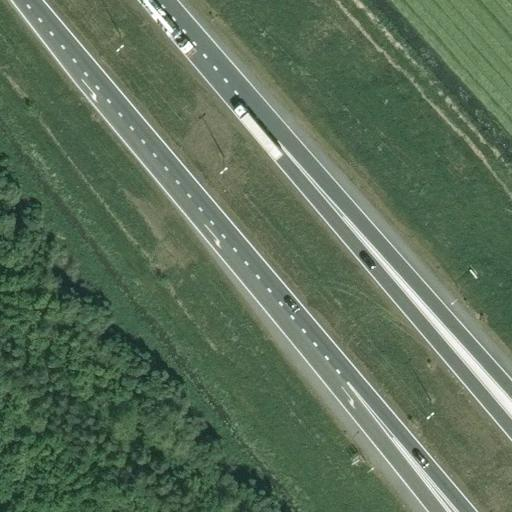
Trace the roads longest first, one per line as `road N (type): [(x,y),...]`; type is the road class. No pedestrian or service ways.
road 1 (motorway): [(32,0),(353,378)]
road 2 (motorway): [(511,430),(271,145)]
road 3 (motorway): [(511,390),(331,187),(271,145)]
road 4 (motorway): [(271,145),(147,0)]
road 5 (motorway): [(353,378),(467,511)]
road 6 (motorway): [(353,378),(450,511)]
